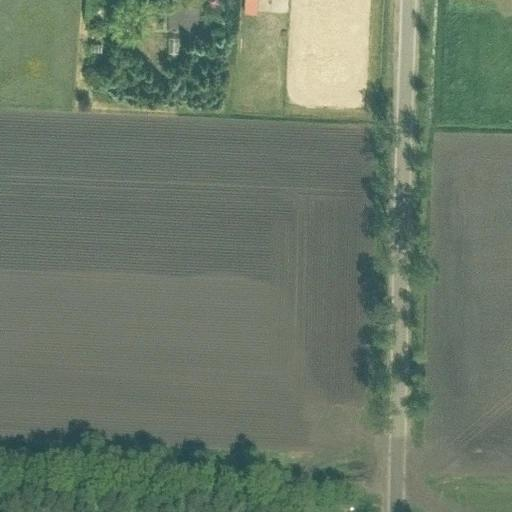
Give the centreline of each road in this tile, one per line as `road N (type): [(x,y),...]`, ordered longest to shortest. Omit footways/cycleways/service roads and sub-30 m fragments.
road 1 (unclassified): [(395,511),(407,0)]
road 2 (track): [(0,473),(395,490)]
